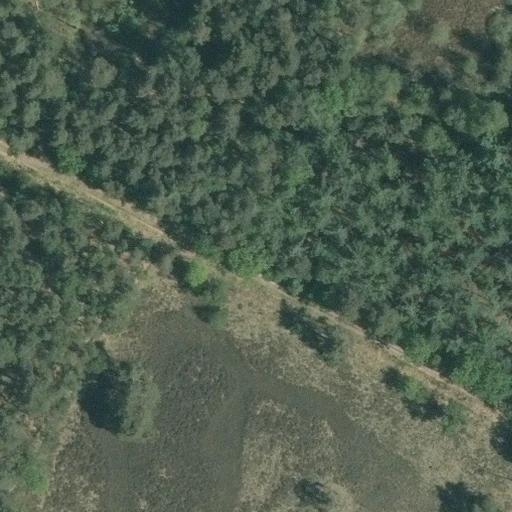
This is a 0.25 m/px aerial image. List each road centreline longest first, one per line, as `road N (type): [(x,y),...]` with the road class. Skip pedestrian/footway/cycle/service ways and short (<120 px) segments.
road 1 (track): [(511,410),(241,271)]
road 2 (track): [(241,271),(0,144)]
